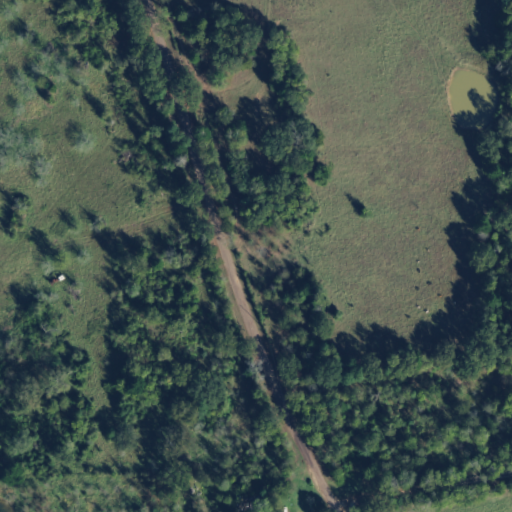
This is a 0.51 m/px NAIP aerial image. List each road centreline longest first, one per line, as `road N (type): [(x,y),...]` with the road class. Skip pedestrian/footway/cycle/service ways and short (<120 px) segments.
road 1 (residential): [(359,511),(323,457),(313,381),(298,376),(293,321),(243,226),(175,0)]
road 2 (residential): [(323,457),(487,488),(511,477)]
